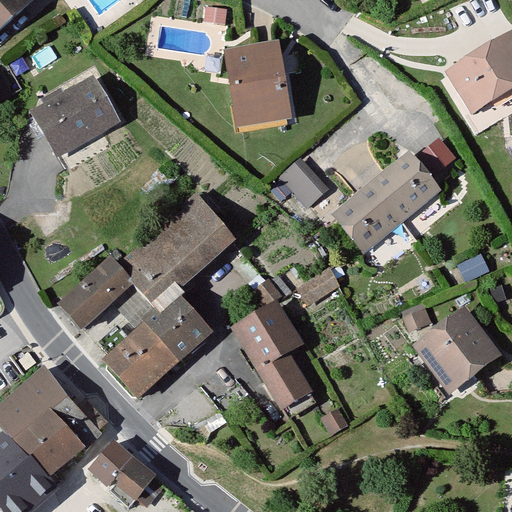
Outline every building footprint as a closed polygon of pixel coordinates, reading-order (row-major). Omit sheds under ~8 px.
[(0,0),(0,32),(36,0),(0,0)] [(205,22),(224,23),(225,9),(206,8),(205,22)] [(511,39),(501,47),(500,44),(451,75),(463,94),(460,95),(471,114),(506,93),(503,89),(511,84),(511,39)] [(231,58),(243,126),(287,117),(276,51),(231,58)] [(91,84),(35,117),(58,157),(114,125),(91,84)] [(244,135),(288,127),(287,117),(243,126),(244,135)] [(422,151),(437,174),(461,158),(446,135),(422,151)] [(338,218),(362,249),(387,229),(389,231),(412,212),(410,210),(434,191),(409,160),(338,218)] [(308,178),(296,163),(282,175),(295,189),(308,178)] [(307,204),(324,190),(312,175),(308,178),(295,189),(307,204)] [(178,304),(184,299),(174,287),(186,277),(188,280),(233,241),(228,235),(223,229),(197,196),(183,207),(188,213),(142,251),(144,255),(124,271),(121,274),(132,285),(155,311),(158,313),(162,319),(178,304)] [(228,235),(232,232),(228,225),(223,229),(228,235)] [(132,285),(121,274),(113,264),(64,309),(84,329),(112,303),(132,285)] [(329,272),(300,290),(308,304),(337,286),(329,272)] [(269,307),(281,300),(268,284),(256,291),(269,307)] [(132,285),(112,303),(135,328),(155,311),(132,285)] [(147,326),(178,361),(207,335),(178,304),(162,319),(158,313),(146,324),(147,326)] [(276,311),(240,332),(250,348),(263,368),(260,370),(272,390),(297,377),(284,355),(297,347),(276,311)] [(418,349),(443,382),(461,368),(469,380),(493,360),(475,336),(478,333),(464,313),(418,349)] [(178,361),(147,326),(106,364),(134,396),(150,383),(152,386),(178,361)] [(263,368),(250,348),(242,353),(255,373),(260,370),(263,368)] [(20,361),(27,371),(38,364),(30,353),(20,361)] [(452,393),(469,380),(461,368),(443,382),(452,393)] [(78,410),(70,401),(45,371),(0,412),(0,427),(9,437),(40,472),(49,464),(58,457),(68,464),(85,450),(104,429),(84,405),(78,410)] [(272,390),(283,409),(308,395),(297,377),(272,390)] [(134,396),(138,401),(153,387),(152,386),(150,383),(134,396)] [(308,395),(283,409),(290,420),(314,405),(308,395)] [(9,437),(0,444),(0,506),(5,511),(25,511),(54,488),(40,472),(9,437)] [(113,445),(92,471),(110,486),(115,480),(118,483),(137,499),(153,479),(113,445)] [(63,479),(58,473),(49,464),(40,472),(54,488),(63,479)] [(162,486),(153,479),(137,499),(146,506),(162,486)] [(110,494),(129,509),(137,499),(118,483),(110,494)]
